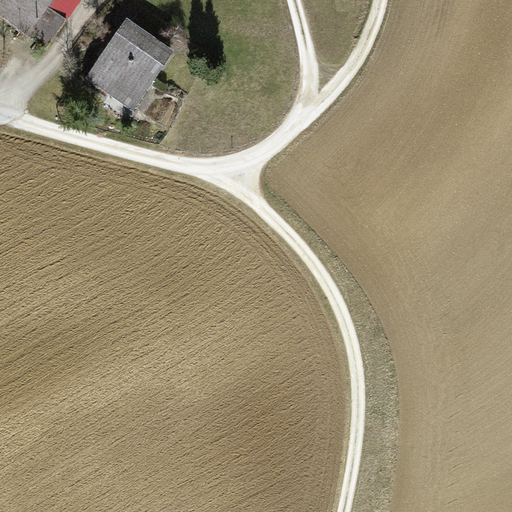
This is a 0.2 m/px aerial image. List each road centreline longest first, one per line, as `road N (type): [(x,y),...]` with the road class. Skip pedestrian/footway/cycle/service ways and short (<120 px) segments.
road 1 (track): [(231,185),(312,249),(350,313),(365,380),(348,511)]
road 2 (track): [(0,115),(231,185)]
road 3 (track): [(375,0),(357,61),(231,185)]
road 4 (track): [(101,0),(2,115)]
